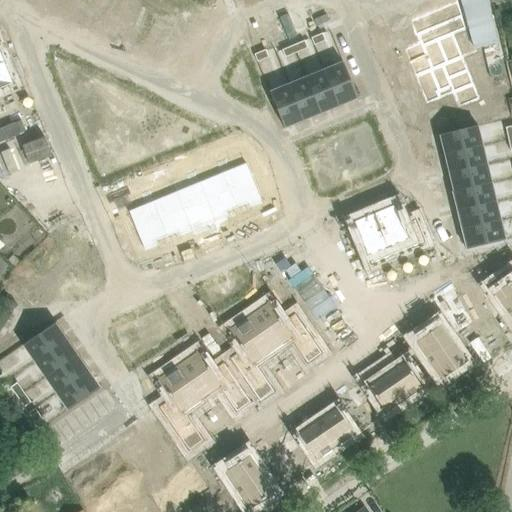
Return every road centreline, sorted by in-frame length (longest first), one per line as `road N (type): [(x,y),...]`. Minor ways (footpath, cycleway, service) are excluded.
road 1 (residential): [(309,225),(414,176),(342,0)]
road 2 (residential): [(129,298),(19,19)]
road 3 (unclassified): [(511,381),(311,511)]
road 4 (residential): [(309,225),(129,298)]
road 5 (residential): [(19,19),(194,96)]
road 6 (residential): [(194,96),(272,144),(309,225)]
